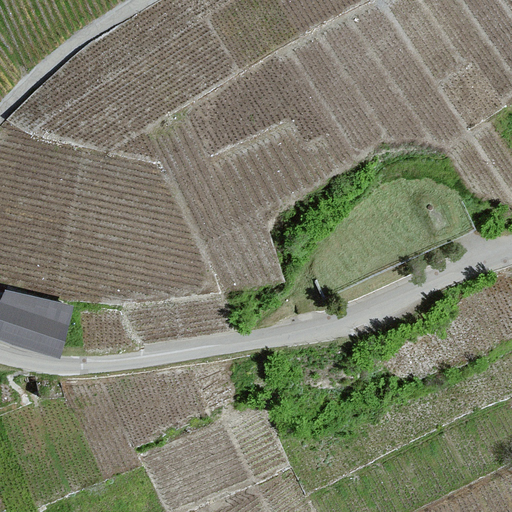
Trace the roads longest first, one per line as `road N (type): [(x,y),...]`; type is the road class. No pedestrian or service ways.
road 1 (unclassified): [(511,263),(290,337),(178,358),(79,370),(0,349)]
road 2 (unclassified): [(145,0),(81,38),(0,118)]
